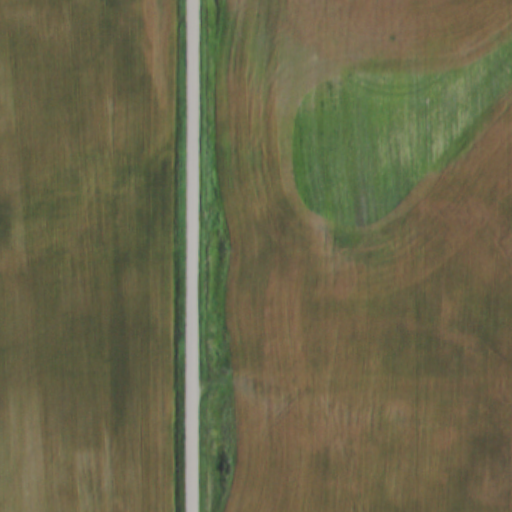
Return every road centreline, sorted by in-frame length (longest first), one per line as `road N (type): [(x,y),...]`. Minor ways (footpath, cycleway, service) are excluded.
road 1 (residential): [(196,511),(195,0)]
road 2 (track): [(196,377),(475,388)]
